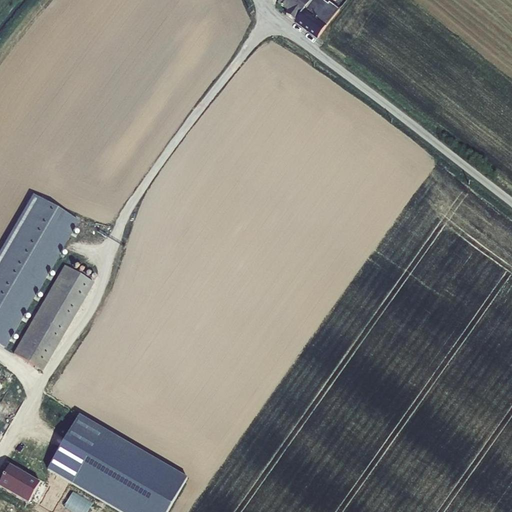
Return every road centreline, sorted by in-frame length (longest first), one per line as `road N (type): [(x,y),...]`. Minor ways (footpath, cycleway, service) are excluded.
road 1 (track): [(274,15),(136,199),(88,315),(0,456)]
road 2 (unclassified): [(262,0),(289,30),(511,201)]
